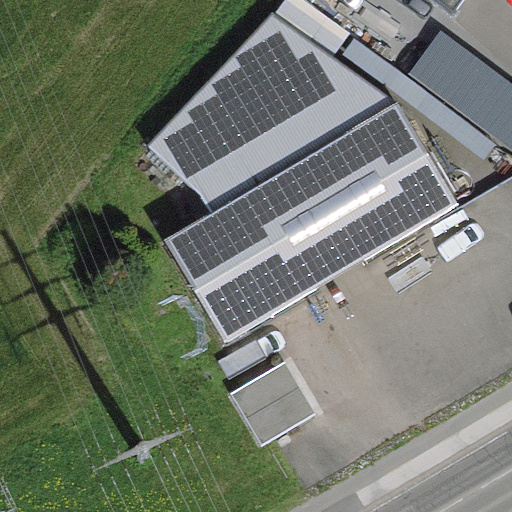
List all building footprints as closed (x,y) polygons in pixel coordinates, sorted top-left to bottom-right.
[(511,0),(430,0),(456,18),(468,0),(511,0)] [(268,14),(149,147),(189,182),(211,213),(349,132),(307,51),(268,14)] [(511,80),(449,38),(419,83),(372,52),(366,61),(511,159),(511,80)] [(211,213),(158,244),(218,345),(451,207),(391,107),(349,132),(211,213)] [(264,427),(245,400),(224,415),(243,442),(264,427)]
